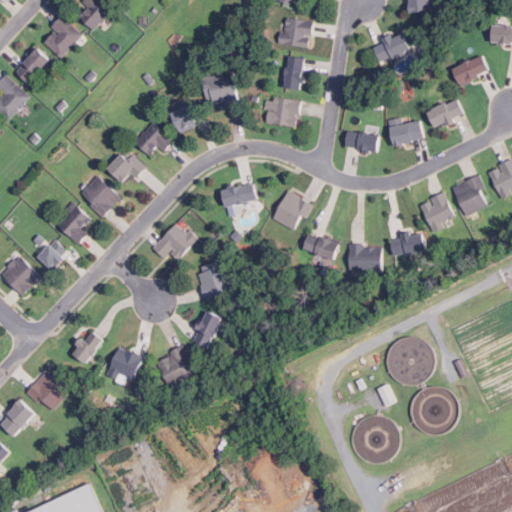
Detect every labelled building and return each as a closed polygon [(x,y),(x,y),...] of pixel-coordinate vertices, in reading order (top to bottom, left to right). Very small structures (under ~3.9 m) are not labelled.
[(114,10),(104,0),(85,0),(81,4),(86,9),(81,15),(95,28),(114,10)] [(411,0),(411,12),(430,12),(430,0),(411,0)] [(57,30),(47,42),(63,56),(84,33),(64,15),(54,27),(57,30)] [(315,20),(285,17),(282,43),(312,46),(315,20)] [(511,25),(494,25),(494,43),(511,43),(511,25)] [(376,44),(383,61),(412,48),(405,32),(376,44)] [(52,59),(40,48),(18,71),(30,82),(52,59)] [(455,67),(463,84),(492,71),(484,54),(455,67)] [(304,89),(307,57),(290,55),(286,88),(304,89)] [(236,72),(206,76),(210,105),(240,100),(236,72)] [(0,100),(0,109),(10,120),(32,97),(9,74),(0,82),(0,86),(7,93),(0,100)] [(270,122),(299,127),(303,100),(274,96),(270,122)] [(431,113),(440,128),(467,112),(458,97),(431,113)] [(173,114),(184,133),(206,120),(195,102),(173,114)] [(164,113),(177,134),(193,125),(180,103),(164,113)] [(392,127),(397,146),(427,138),(422,119),(392,127)] [(137,141),(152,155),(161,146),(166,151),(176,141),(156,122),(137,141)] [(348,149),(381,151),(382,133),(350,131),(348,149)] [(126,182),(133,174),(138,179),(149,166),(128,149),(111,170),(126,182)] [(504,196),(511,191),(511,159),(490,171),(504,196)] [(468,215),(494,202),(480,174),(455,187),(468,215)] [(82,194),(105,217),(124,198),(101,175),(82,194)] [(232,215),(242,212),(240,204),(260,199),(255,182),(224,190),(232,215)] [(314,203),(291,190),(275,217),(298,231),(314,203)] [(459,219),(446,192),(422,203),(436,230),(459,219)] [(59,224),(82,243),(91,231),(86,227),(94,217),(76,203),(59,224)] [(165,256),(172,250),(180,258),(200,238),(182,220),(155,246),(165,256)] [(336,259),(342,244),(311,232),(305,248),(336,259)] [(429,250),(425,232),(393,238),(396,256),(429,250)] [(41,255),(54,268),(70,252),(57,239),(41,255)] [(383,269),(383,244),(351,244),(351,269),(383,269)] [(45,277),(22,254),(4,273),(26,296),(45,277)] [(208,297),(234,289),(225,259),(199,267),(208,297)] [(195,340),(211,348),(227,317),(210,309),(195,340)] [(73,351),(87,363),(107,341),(93,329),(73,351)] [(146,356),(122,345),(111,371),(135,381),(146,356)] [(198,369),(183,345),(158,361),(172,384),(198,369)] [(71,392),(49,371),(31,389),(53,411),(71,392)] [(387,405),(379,389),(389,383),(397,399),(387,405)] [(38,414),(24,400),(2,422),(16,436),(38,414)] [(0,466),(13,453),(1,440),(0,441),(0,466)] [(107,511),(33,511),(93,483),(107,511)]
